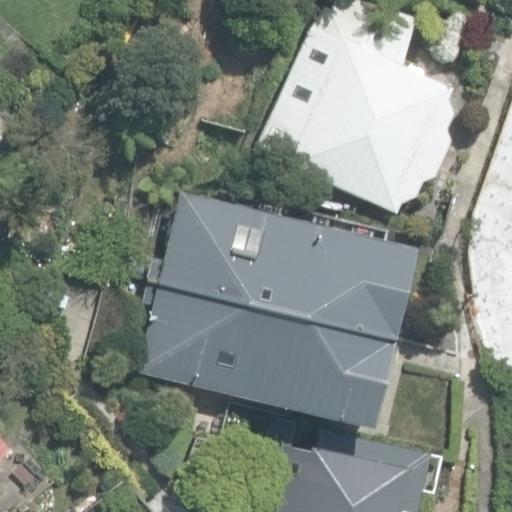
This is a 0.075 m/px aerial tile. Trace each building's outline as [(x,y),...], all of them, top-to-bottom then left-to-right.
[(255,147),(407,214),(419,180),(432,176),(447,140),(443,128),(450,112),(445,97),(450,86),(407,61),(406,39),(413,15),(400,9),(380,55),(353,43),(369,5),(356,0),(329,0),(316,31),(306,27),(255,147)] [(421,242),(191,191),(171,283),(401,334),(421,242)] [(401,334),(171,283),(152,368),(380,422),(401,334)] [(202,402),(186,461),(213,468),(229,410),(202,402)] [(414,511),(427,449),(318,427),(314,445),(308,444),(307,449),(273,442),(257,511),(414,511)]
